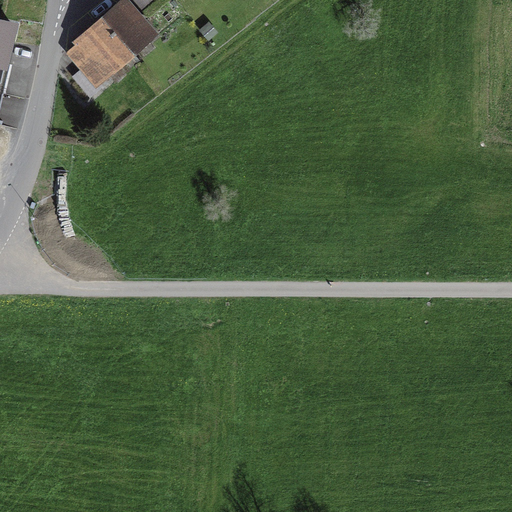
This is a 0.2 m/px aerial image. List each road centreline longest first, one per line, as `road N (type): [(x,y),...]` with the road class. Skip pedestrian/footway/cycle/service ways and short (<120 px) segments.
road 1 (unclassified): [(0,263),(65,294),(511,293)]
road 2 (residential): [(65,0),(47,106),(25,181),(0,228)]
